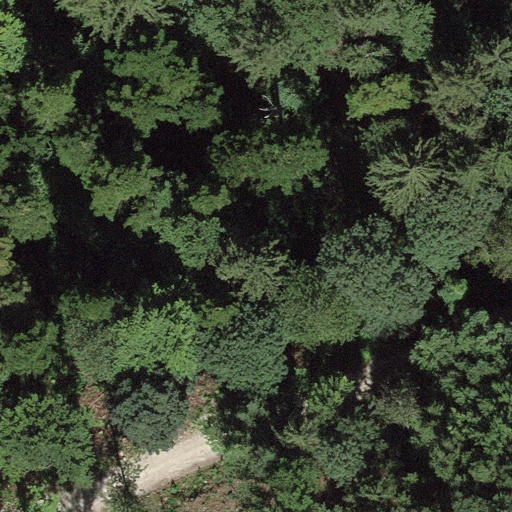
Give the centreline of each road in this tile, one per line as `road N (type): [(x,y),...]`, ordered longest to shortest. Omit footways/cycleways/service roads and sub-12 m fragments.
road 1 (track): [(511,306),(354,366),(34,511)]
road 2 (track): [(354,366),(511,206)]
